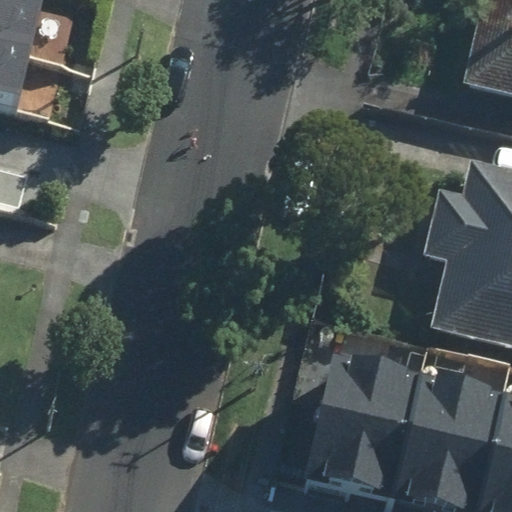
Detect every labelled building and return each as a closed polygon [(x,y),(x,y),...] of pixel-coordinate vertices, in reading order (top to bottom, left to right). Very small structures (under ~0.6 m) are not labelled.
[(0,0),(0,90),(21,0),(0,0)] [(399,0),(384,69),(489,92),(509,0),(399,0)] [(511,41),(501,94),(511,96),(511,41)] [(409,274),(434,279),(420,345),(511,365),(511,190),(457,178),(450,208),(425,203),(409,274)] [(292,489),(401,511),(511,511),(511,397),(320,357),(292,489)]
